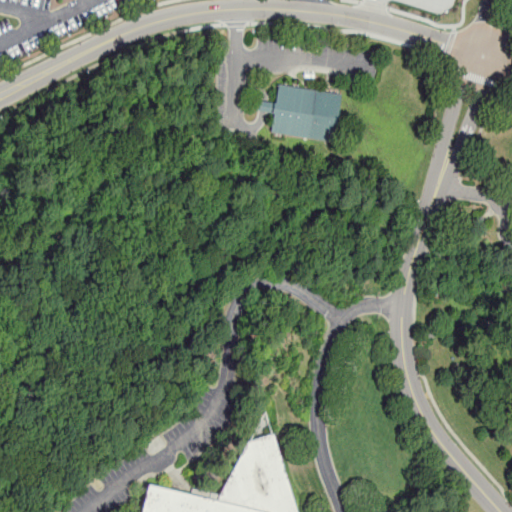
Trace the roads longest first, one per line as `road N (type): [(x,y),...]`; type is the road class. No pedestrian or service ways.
road 1 (tertiary): [(498,511),(419,408),(401,309),(501,0)]
road 2 (residential): [(483,55),(371,20),(211,10),(133,30),(0,94)]
